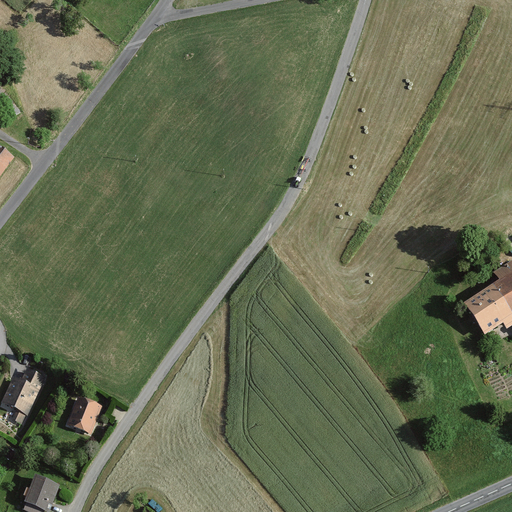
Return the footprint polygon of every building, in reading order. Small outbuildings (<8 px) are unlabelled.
[(0,181),(15,161),(0,150),(0,181)] [(504,287),(469,311),(491,341),(508,329),(511,333),(511,332),(511,264),(496,276),(504,287)] [(43,380),(31,374),(25,387),(16,383),(7,401),(21,407),(15,421),(23,424),(43,380)] [(102,407),(80,398),(69,424),(91,433),(102,407)] [(59,485),(37,476),(27,500),(49,509),(59,485)]
